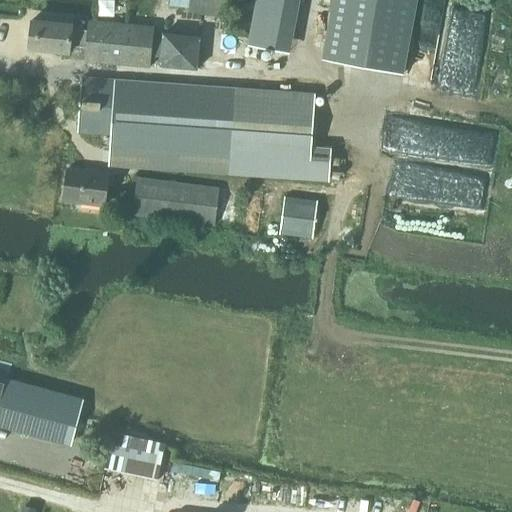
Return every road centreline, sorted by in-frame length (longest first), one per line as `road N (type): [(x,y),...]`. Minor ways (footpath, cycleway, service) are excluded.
road 1 (track): [(511,357),(359,339),(328,327),(321,298),(340,199),(369,168),(347,88),(250,75)]
road 2 (track): [(275,511),(88,507),(0,482)]
